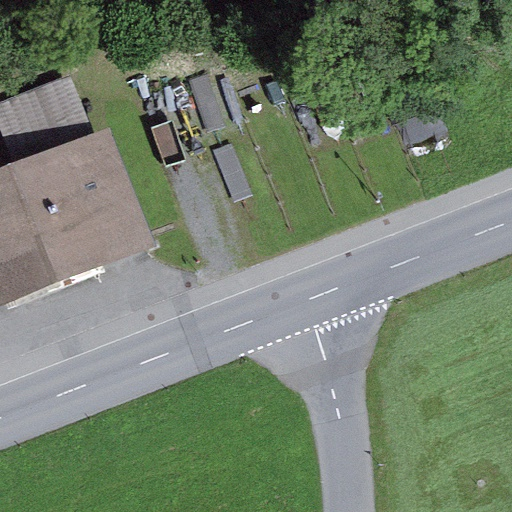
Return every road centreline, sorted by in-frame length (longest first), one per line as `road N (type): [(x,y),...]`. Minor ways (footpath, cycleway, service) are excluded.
road 1 (tertiary): [(0,417),(310,298)]
road 2 (unclassified): [(310,298),(344,425),(349,511)]
road 3 (tertiary): [(310,298),(511,221)]
